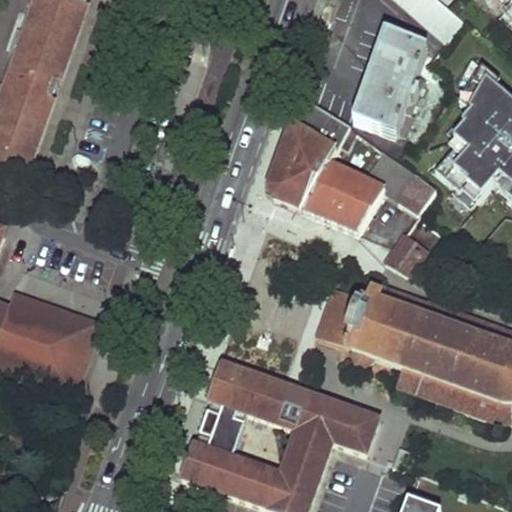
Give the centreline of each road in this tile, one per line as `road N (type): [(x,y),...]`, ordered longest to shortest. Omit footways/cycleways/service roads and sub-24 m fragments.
road 1 (primary): [(187,275),(289,0)]
road 2 (primary): [(108,511),(187,275)]
road 3 (residential): [(0,201),(41,226),(187,275)]
